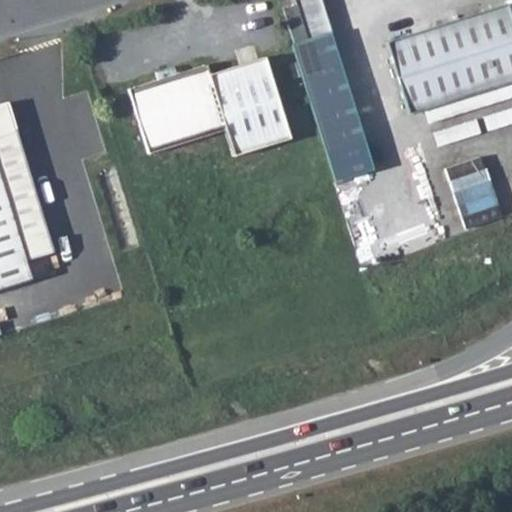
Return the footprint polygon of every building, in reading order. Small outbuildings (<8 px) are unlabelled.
[(336,47),(321,0),(317,0),(297,6),(312,54),(336,47)] [(511,19),(511,18),(390,56),(413,129),(511,97),(511,19)] [(228,144),(235,169),(290,152),(267,70),(211,87),(208,79),(179,88),(177,81),(160,86),(162,93),(130,102),(150,165),(228,144)] [(459,213),(494,208),(486,160),(451,166),(459,213)] [(0,304),(37,293),(0,181),(0,304)]
